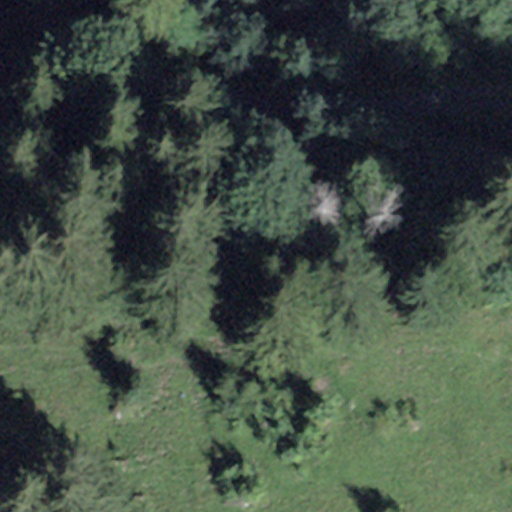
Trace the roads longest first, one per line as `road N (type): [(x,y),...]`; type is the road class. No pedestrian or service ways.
road 1 (track): [(0,32),(511,166)]
road 2 (track): [(511,89),(314,115)]
